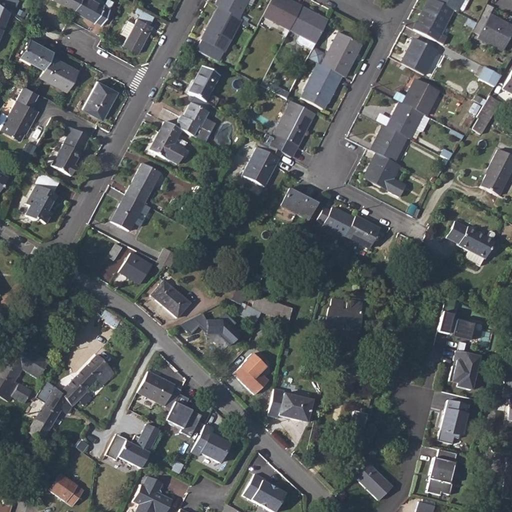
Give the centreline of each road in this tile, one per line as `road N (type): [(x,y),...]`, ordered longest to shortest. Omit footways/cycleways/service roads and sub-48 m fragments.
road 1 (residential): [(53,261),(121,303),(262,433),(332,511)]
road 2 (residential): [(388,28),(332,139),(331,164),(343,194),(409,229)]
road 3 (residential): [(149,85),(53,261)]
